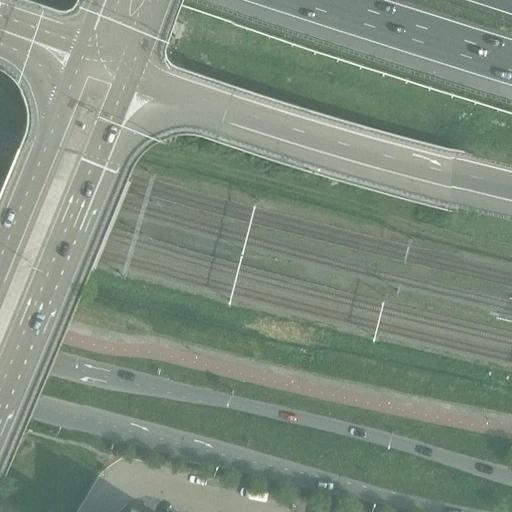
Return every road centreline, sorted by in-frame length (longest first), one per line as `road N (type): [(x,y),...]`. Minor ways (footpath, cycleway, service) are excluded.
road 1 (secondary): [(511,478),(360,433),(0,349)]
road 2 (secondary): [(0,396),(453,511)]
road 3 (motorway): [(125,71),(511,188)]
road 4 (secondary): [(0,385),(125,71)]
road 5 (secondary): [(78,55),(0,252)]
road 6 (motorway): [(310,0),(511,63)]
